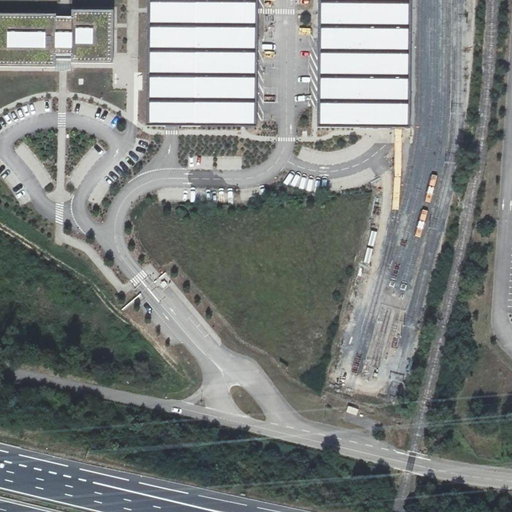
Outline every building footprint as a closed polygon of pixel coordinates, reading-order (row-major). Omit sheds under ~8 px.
[(158,0),(160,123),(260,122),(258,0),(158,0)] [(323,0),(324,127),(413,126),(412,0),(323,0)] [(58,57),(75,58),(75,64),(117,64),(117,13),(75,13),(75,20),(59,20),(59,17),(0,16),(0,69),(58,70),(58,57)] [(362,156),(374,149),(367,137),(355,143),(362,156)] [(27,163),(35,157),(27,149),(20,155),(27,163)] [(349,406),(347,412),(357,415),(359,410),(349,406)]
